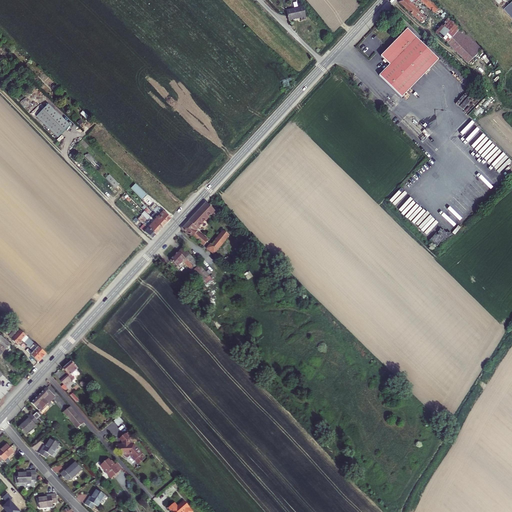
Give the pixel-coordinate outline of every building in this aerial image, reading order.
[(443,14),(428,0),(409,0),(403,6),(421,24),(425,19),(411,5),(416,0),(421,0),(449,27),(452,23),(454,22),(445,14),(443,14)] [(303,7),(286,11),(288,21),(300,18),(301,21),(306,20),(303,7)] [(452,23),(449,27),(440,38),(451,47),(463,33),(452,23)] [(439,60),(408,30),(381,56),(390,65),(380,76),(402,97),(439,60)] [(471,67),(485,53),(464,31),(463,33),(451,47),(471,67)] [(52,111),(40,123),(62,144),(74,132),(52,111)] [(89,162),(94,168),(98,164),(92,159),(89,162)] [(105,178),(115,189),(119,185),(109,174),(105,178)] [(131,188),(143,200),(146,196),(135,184),(131,188)] [(154,212),(166,224),(171,219),(158,206),(153,211),(154,212)] [(219,215),(214,210),(211,208),(187,233),(190,235),(209,251),(213,246),(198,233),(200,231),(202,233),(219,215)] [(143,217),(146,221),(158,232),(161,229),(150,217),(144,211),(140,215),(143,217)] [(154,212),(150,217),(161,229),(166,224),(154,212)] [(155,236),(158,232),(146,221),(143,217),(139,220),(143,224),(155,236)] [(155,236),(143,224),(140,228),(151,239),(155,236)] [(235,240),(229,234),(220,246),(218,245),(212,253),(219,259),(235,240)] [(214,280),(187,252),(172,269),(178,277),(187,267),(198,276),(197,278),(207,287),(214,280)] [(47,358),(44,355),(43,354),(44,354),(17,330),(9,339),(19,347),(22,344),(28,349),(34,355),(31,358),(40,366),(47,358)] [(0,348),(9,358),(14,352),(5,343),(0,348)] [(77,379),(84,373),(77,366),(68,373),(75,381),(67,387),(74,395),(77,392),(75,391),(79,388),(77,386),(81,383),(77,379)] [(41,414),(54,400),(57,398),(49,390),(33,406),(41,414)] [(70,407),(64,413),(77,429),(84,423),(70,407)] [(33,415),(30,413),(24,420),(25,421),(18,427),(25,434),(35,425),(34,424),(38,420),(36,419),(33,415)] [(123,421),(118,416),(113,420),(118,426),(123,421)] [(144,460),(140,456),(143,454),(138,449),(139,448),(126,434),(120,439),(123,442),(123,445),(119,445),(117,445),(117,448),(119,448),(119,451),(122,451),(122,452),(123,452),(123,455),(127,458),(129,458),(131,456),(140,464),(144,460)] [(44,446),(39,454),(47,458),(50,454),(52,456),(59,444),(51,439),(46,447),(44,446)] [(18,457),(11,449),(4,456),(2,454),(0,456),(0,465),(2,467),(6,464),(8,466),(18,457)] [(101,466),(111,478),(115,474),(116,475),(120,472),(119,471),(123,468),(117,462),(115,464),(112,460),(111,461),(109,459),(101,466)] [(82,469),(76,461),(69,468),(67,466),(60,473),(66,479),(70,476),(72,478),(82,469)] [(40,484),(39,475),(30,476),(30,478),(21,477),(21,487),(35,487),(35,484),(40,484)] [(86,502),(93,508),(96,504),(99,506),(107,495),(99,488),(93,496),(91,495),(86,502)] [(62,507),(60,499),(51,500),(51,502),(42,503),(43,511),(51,511),(58,511),(57,508),(62,507)] [(172,511),(192,511),(193,511),(191,509),(191,508),(185,501),(178,506),(176,503),(170,508),(173,511),(172,511)]
